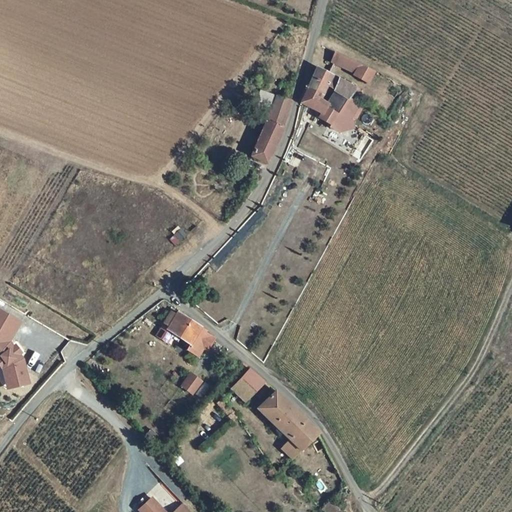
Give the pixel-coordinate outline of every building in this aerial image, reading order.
[(373,69),(335,50),(329,62),(367,81),(373,69)] [(355,87),(317,67),(302,103),(322,115),(321,118),(335,126),(342,113),(350,118),(359,104),(348,99),(355,87)] [(253,155),(268,163),(293,103),(261,89),(256,100),(270,107),(253,155)] [(0,310),(0,358),(7,367),(12,387),(27,384),(21,360),(18,355),(22,353),(16,345),(12,348),(8,343),(20,322),(0,310)] [(179,338),(191,321),(179,313),(177,316),(171,312),(164,324),(165,325),(158,337),(168,343),(172,338),(174,335),(179,338)] [(202,328),(191,321),(179,338),(181,339),(191,346),(188,350),(199,357),(204,349),(206,346),(210,349),(215,340),(206,334),(207,332),(202,329),(202,328)] [(250,369),(233,388),(248,401),(266,382),(250,369)] [(191,375),(181,386),(191,394),(200,383),(191,375)] [(318,434),(275,392),(259,410),(290,441),(300,452),(318,434)] [(239,419),(225,397),(220,403),(234,423),(239,419)] [(292,461),(300,452),(290,441),(281,450),(292,461)] [(281,474),(273,466),(267,471),(275,479),(281,474)] [(164,511),(152,498),(139,510),(141,511),(164,511)] [(337,511),(327,502),(322,507),(327,511),(337,511)]
